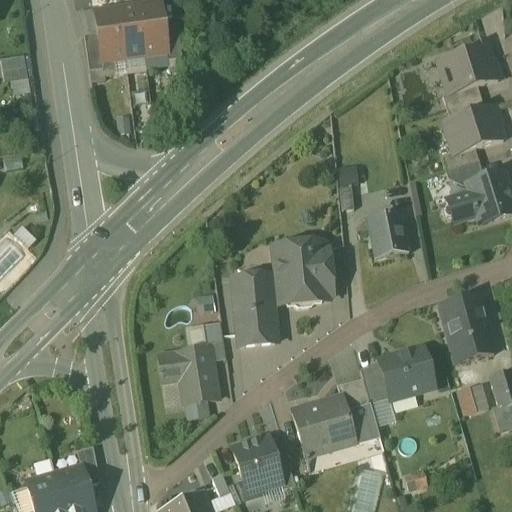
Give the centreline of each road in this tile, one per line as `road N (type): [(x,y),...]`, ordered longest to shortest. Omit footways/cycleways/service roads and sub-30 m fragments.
road 1 (residential): [(131,511),(242,407),(343,336),(432,290),(511,266)]
road 2 (secondary): [(417,0),(211,153)]
road 3 (secondary): [(211,153),(95,268)]
road 4 (secondary): [(211,153),(132,167),(98,156),(73,127)]
road 5 (tertiary): [(73,127),(95,268)]
road 6 (tertiary): [(95,268),(113,402)]
road 7 (tertiary): [(48,0),(73,127)]
road 8 (secondary): [(95,268),(11,355)]
